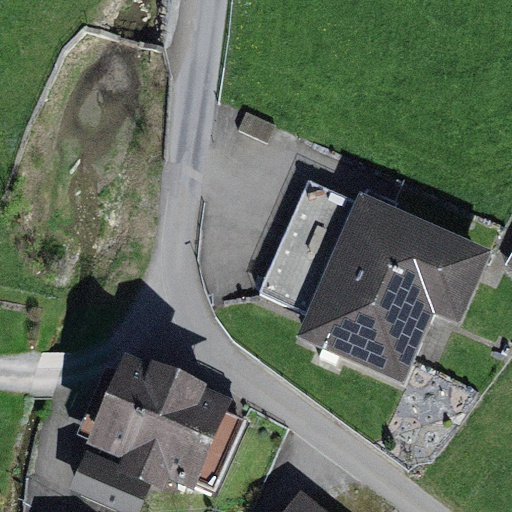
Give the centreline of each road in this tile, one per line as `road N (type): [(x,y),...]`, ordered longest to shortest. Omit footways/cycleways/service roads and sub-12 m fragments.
road 1 (residential): [(207,0),(181,206),(178,278),(190,317),(218,357),(423,511)]
road 2 (track): [(190,317),(57,389),(0,379)]
road 3 (track): [(51,511),(69,385)]
